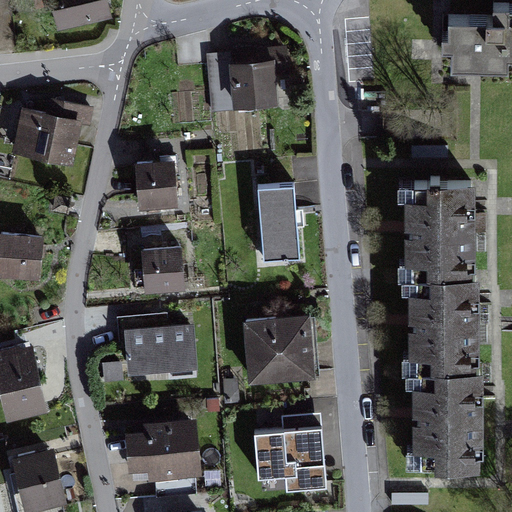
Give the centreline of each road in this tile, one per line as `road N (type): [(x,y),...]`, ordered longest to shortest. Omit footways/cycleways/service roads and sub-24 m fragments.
road 1 (residential): [(359,511),(316,0)]
road 2 (residential): [(106,511),(76,353),(77,269),(121,66)]
road 3 (residential): [(258,0),(158,25),(134,23)]
road 4 (unclassified): [(121,66),(0,72)]
